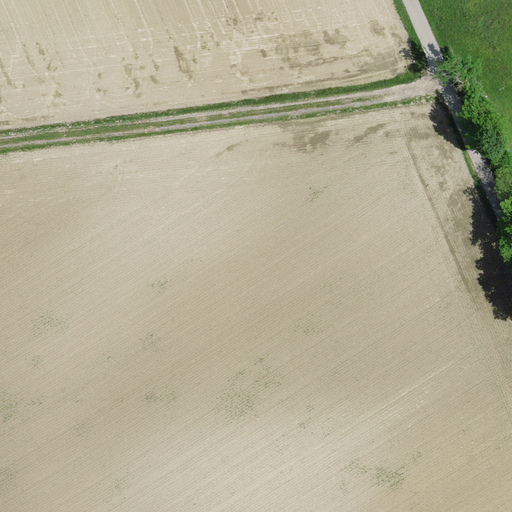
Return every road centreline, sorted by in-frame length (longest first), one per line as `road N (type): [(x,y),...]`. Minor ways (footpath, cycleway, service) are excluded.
road 1 (track): [(438,65),(418,86),(393,94),(0,142)]
road 2 (track): [(410,0),(511,231)]
